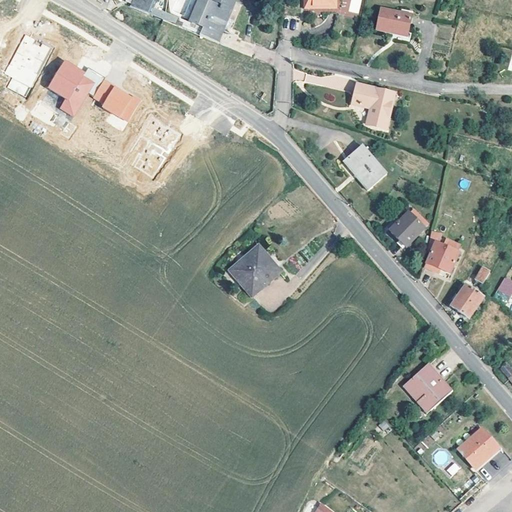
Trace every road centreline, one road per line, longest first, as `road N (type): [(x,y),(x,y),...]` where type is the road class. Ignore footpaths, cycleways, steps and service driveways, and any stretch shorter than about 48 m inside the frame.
road 1 (tertiary): [(511,407),(274,135)]
road 2 (residential): [(274,135),(283,57),(293,52),(438,89),(511,93)]
road 3 (tertiary): [(274,135),(67,0)]
